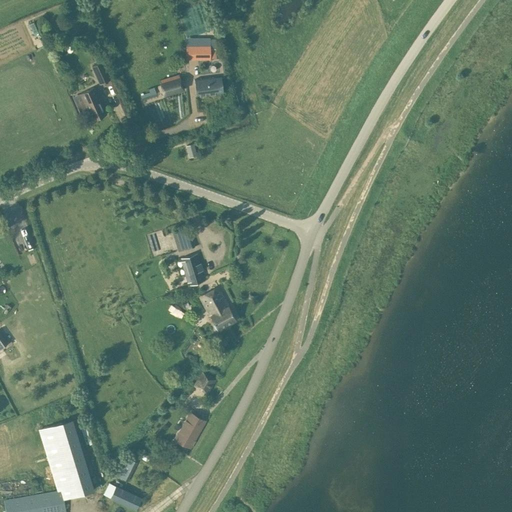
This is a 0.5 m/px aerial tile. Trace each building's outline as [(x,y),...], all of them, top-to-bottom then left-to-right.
[(67,34),(61,36),(64,44),(71,42),(67,34)] [(110,80),(102,61),(92,66),(100,84),(110,80)] [(184,89),(179,74),(160,80),(164,95),(184,89)] [(200,79),(194,79),(195,85),(196,85),(197,94),(196,94),(196,95),(200,94),(200,95),(205,94),(209,93),(215,93),(215,92),(223,91),(222,91),(221,80),(222,80),(221,76),(213,77),(200,78),(200,79)] [(106,114),(93,87),(80,93),(93,120),(106,114)] [(197,155),(193,143),(186,145),(189,157),(197,155)] [(194,246),(188,227),(172,232),(178,251),(194,246)] [(197,253),(180,258),(189,285),(205,280),(197,253)] [(234,319),(216,287),(199,297),(217,329),(234,319)] [(217,379),(202,371),(193,386),(208,394),(217,379)] [(147,375),(140,381),(158,400),(164,393),(147,375)] [(175,439),(190,448),(206,420),(191,411),(175,439)] [(94,490),(72,418),(39,429),(57,490),(61,489),(61,490),(4,500),(6,511),(65,511),(64,499),(94,490)] [(137,463),(124,457),(116,475),(128,481),(137,463)] [(140,498),(109,482),(103,494),(135,509),(140,498)]
